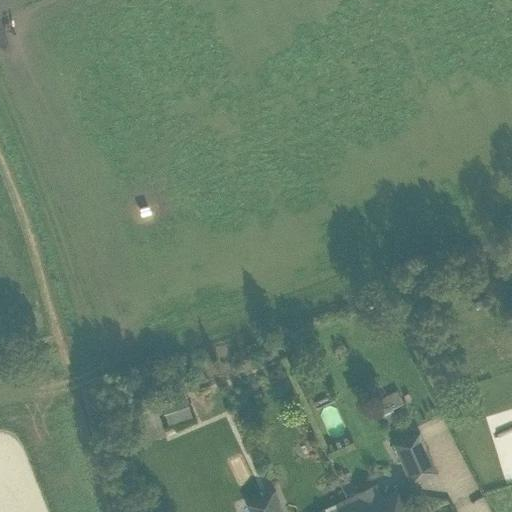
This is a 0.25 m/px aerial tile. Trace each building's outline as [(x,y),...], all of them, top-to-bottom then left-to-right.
[(160,396),(162,401),(181,394),(179,389),(160,396)] [(391,409),(402,404),(396,391),(374,401),(385,424),(396,418),(391,409)] [(162,401),(133,413),(146,443),(166,435),(157,415),(186,403),(182,394),(181,394),(162,401)] [(393,444),(411,484),(436,473),(419,433),(393,444)] [(373,487),(346,499),(351,511),(405,511),(404,510),(396,491),(379,498),(373,487)] [(246,504),(249,511),(279,511),(271,493),(246,504)] [(351,511),(346,499),(319,511),(351,511)]
